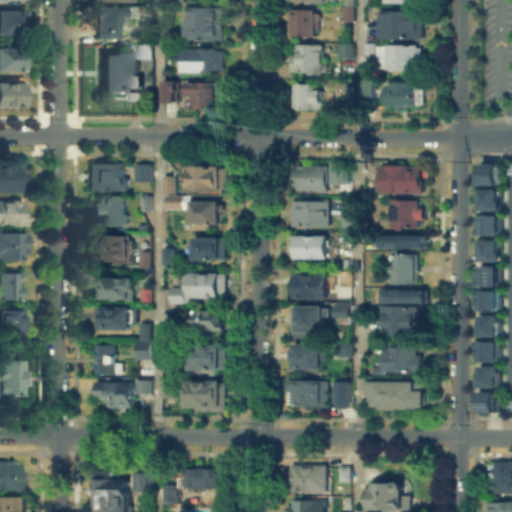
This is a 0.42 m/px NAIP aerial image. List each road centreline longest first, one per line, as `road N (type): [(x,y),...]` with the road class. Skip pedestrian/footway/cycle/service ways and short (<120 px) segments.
road 1 (residential): [(0,134),(511,138)]
road 2 (residential): [(255,511),(258,0)]
road 3 (residential): [(456,511),(459,0)]
road 4 (residential): [(0,435),(511,438)]
road 5 (residential): [(56,511),(59,0)]
